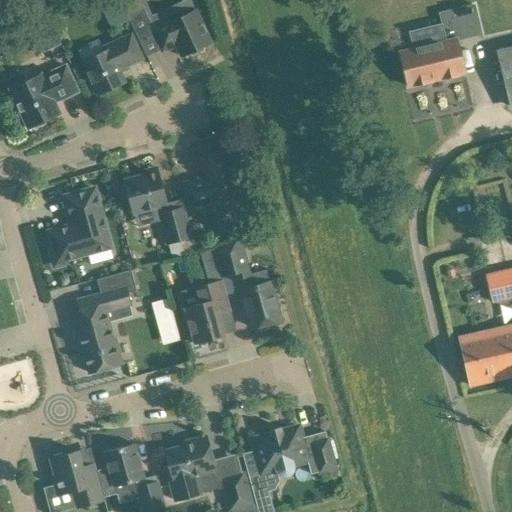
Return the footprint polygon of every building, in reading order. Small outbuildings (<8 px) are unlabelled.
[(97,0),(111,29),(129,20),(127,17),(120,0),(119,0),(97,0)] [(408,86),(464,73),(456,39),(481,33),(474,4),(440,12),(446,40),(400,51),(408,86)] [(150,25),(154,34),(163,52),(177,45),(182,56),(189,53),(192,56),(204,51),(204,46),(211,42),(196,10),(173,21),(170,16),(150,25)] [(207,10),(200,13),(204,23),(210,20),(207,10)] [(26,29),(37,55),(60,45),(49,19),(26,29)] [(93,93),(98,93),(99,95),(126,82),(120,69),(144,58),(132,33),(107,45),(109,48),(83,60),(92,81),(89,85),(93,93)] [(511,48),(498,52),(507,87),(511,106),(511,105),(511,48)] [(55,102),(79,91),(66,65),(43,76),(42,73),(10,88),(29,127),(32,126),(36,128),(46,123),(47,119),(60,113),(55,102)] [(183,182),(189,201),(190,207),(214,201),(214,204),(244,196),(231,151),(202,159),(207,178),(200,180),(199,178),(183,182)] [(125,195),(130,196),(135,213),(158,206),(168,243),(193,236),(182,199),(167,203),(164,190),(158,171),(126,180),(126,183),(123,186),(125,195)] [(66,196),(73,225),(50,231),(55,249),(51,250),(55,265),(68,262),(67,258),(111,246),(100,207),(95,188),(66,196)] [(255,237),(244,240),(247,252),(258,249),(255,237)] [(240,240),(214,247),(222,276),(236,272),(241,289),(240,290),(244,304),(247,303),(253,328),(281,320),(276,301),(270,281),(269,282),(265,270),(250,274),(240,240)] [(196,287),(197,290),(182,294),(195,343),(225,335),(219,314),(232,310),(226,291),(222,276),(214,247),(201,251),(210,283),(196,287)] [(511,269),(487,275),(493,301),(511,296),(511,269)] [(130,270),(96,279),(100,294),(103,293),(108,310),(118,307),(131,304),(128,292),(136,290),(130,270)] [(169,300),(153,304),(158,323),(174,319),(169,300)] [(86,327),(75,330),(79,345),(82,345),(90,372),(123,363),(117,344),(116,338),(114,339),(109,321),(105,322),(102,312),(102,311),(83,316),(86,327)] [(511,324),(460,337),(471,385),(511,375),(511,324)] [(252,439),(257,458),(260,467),(248,471),(258,511),(274,511),(264,473),(277,469),(277,470),(278,472),(280,473),(281,474),(283,475),(285,475),(286,475),(288,475),(289,474),(291,473),(292,472),(293,471),(293,470),(294,469),(294,468),(294,466),(294,464),(308,461),(311,474),(323,470),(325,478),(337,474),(326,431),(303,437),(299,426),(282,430),(281,427),(269,430),(270,434),(252,439)] [(176,500),(225,487),(231,509),(252,503),(244,472),(218,479),(207,435),(184,441),(185,445),(166,450),(174,481),(171,482),(176,500)] [(105,451),(109,467),(97,470),(104,496),(117,493),(115,486),(135,480),(144,511),(165,506),(156,475),(145,478),(135,443),(105,451)] [(53,455),(54,457),(50,458),(55,475),(52,476),(57,495),(73,491),(77,507),(105,500),(104,496),(97,470),(84,473),(78,450),(64,454),(63,452),(53,455)]
